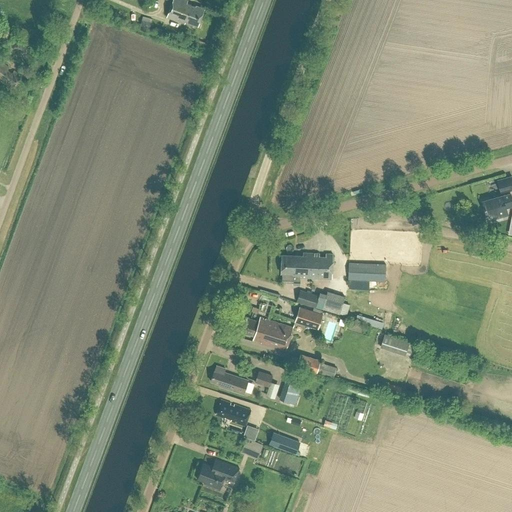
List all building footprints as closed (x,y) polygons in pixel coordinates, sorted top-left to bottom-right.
[(187,20),(198,25),(205,9),(188,2),(189,0),(188,0),(172,0),(166,17),(185,24),(187,20)] [(142,16),(139,28),(149,31),(152,19),(142,16)] [(16,39),(12,46),(17,49),(16,51),(28,58),(30,53),(28,52),(31,48),(16,39)] [(2,62),(0,64),(0,80),(3,82),(3,81),(5,82),(5,83),(13,89),(13,88),(20,78),(16,75),(18,73),(14,69),(12,72),(8,69),(9,67),(2,62)] [(491,216),(492,216),(496,228),(505,225),(502,213),(507,212),(506,207),(511,205),(511,197),(511,193),(509,194),(508,191),(511,189),(511,176),(497,180),(502,195),(486,200),(482,201),(486,218),(491,216)] [(358,227),(412,230),(413,217),(363,214),(362,221),(359,220),(358,227)] [(282,255),(281,273),(293,274),(293,277),(293,279),(298,279),(298,277),(300,277),(309,277),(310,253),(303,252),(303,255),(282,255)] [(319,253),(310,253),(309,277),(332,278),(333,254),(326,253),(325,256),(319,256),(319,253)] [(349,262),(348,279),(357,280),(356,289),(369,289),(369,280),(385,281),(386,263),(349,262)] [(326,294),(322,309),(340,314),(345,296),(327,290),(326,294)] [(301,291),(297,301),(315,307),(319,297),(301,291)] [(295,321),(318,329),(323,313),(299,306),(295,321)] [(242,332),(254,336),(254,337),(253,340),(261,342),(262,339),(266,326),(265,326),(267,319),(266,318),(260,316),(259,321),(247,317),(242,332)] [(293,327),(267,319),(265,326),(266,326),(262,339),(261,342),(261,343),(286,351),(293,327)] [(405,355),(405,353),(409,341),(384,333),(380,344),(380,347),(405,355)] [(296,367),(317,373),(321,360),(301,353),(296,367)] [(337,367),(325,363),(321,374),(333,378),(337,367)] [(224,372),(225,368),(216,365),(214,371),(214,370),(211,381),(219,384),(219,385),(243,394),(248,380),(224,372)] [(259,370),(255,382),(268,386),(272,374),(259,370)] [(287,376),(281,393),(288,395),(286,401),(293,403),(300,381),(287,376)] [(233,406),(230,405),(231,403),(221,400),(216,414),(225,418),(225,417),(231,419),(231,421),(245,426),(251,410),(234,404),(233,406)] [(337,423),(326,420),(324,424),(336,428),(337,423)] [(274,433),(270,444),(295,453),(299,442),(274,433)] [(246,438),(240,451),(257,458),(263,444),(246,438)] [(203,463),(197,479),(204,481),(204,483),(220,489),(224,477),(234,481),(239,467),(215,458),(212,466),(203,463)]
